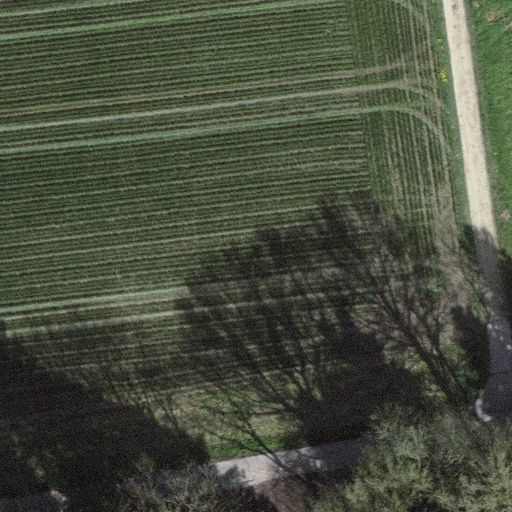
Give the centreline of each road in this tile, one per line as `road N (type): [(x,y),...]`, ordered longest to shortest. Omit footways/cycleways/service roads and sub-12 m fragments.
road 1 (track): [(511,428),(32,511)]
road 2 (track): [(449,0),(507,429)]
